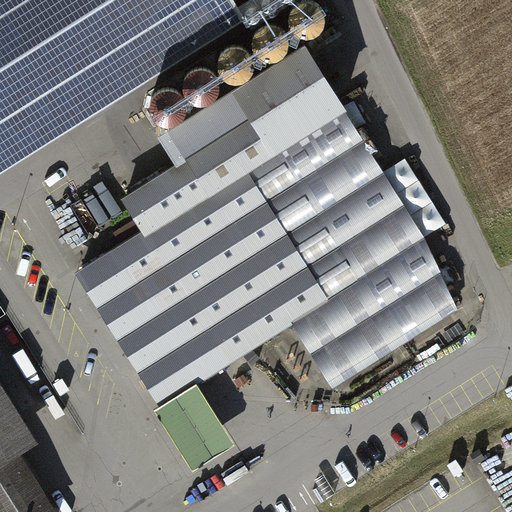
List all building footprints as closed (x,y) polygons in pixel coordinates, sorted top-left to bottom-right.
[(209,0),(0,0),(0,138),(212,5),(209,0)] [(0,138),(0,172),(247,17),(236,0),(209,0),(212,5),(0,138)] [(319,32),(323,28),(326,23),(326,17),(325,11),(322,5),(317,1),(314,0),(301,0),(299,1),(294,5),(291,10),(289,17),(290,22),(293,28),(297,32),(302,35),(308,36),(313,35),(319,32)] [(282,56),(286,51),(289,46),(290,40),(289,34),(286,29),(281,24),(275,22),(268,22),(262,24),(257,28),(254,34),(253,40),(253,46),(256,51),(260,55),(265,58),(271,59),(277,58),(282,56)] [(155,385),(184,392),(197,384),(294,322),(359,281),(400,345),(457,308),(425,233),(305,43),(172,127),(191,157),(127,197),(148,229),(82,270),(155,385)] [(247,78),(251,73),(254,68),(255,62),(254,56),(251,51),(246,46),(240,44),(233,44),(227,46),(222,50),(219,56),(218,62),(218,68),(221,73),(225,77),(230,80),(236,81),(242,80),(247,78)] [(212,100),(216,96),(219,90),(220,84),(219,78),(216,73),(211,69),(205,66),(198,66),(192,68),(187,72),(184,78),(183,84),(183,90),(186,95),(190,99),(195,102),(201,103),(207,102),(212,100)] [(178,121),(183,117),(185,111),(186,106),(185,99),(182,94),(177,90),(171,87),(165,87),(158,89),(154,93),(150,99),(149,105),(150,111),(152,116),(156,120),(161,123),(167,124),(173,123),(178,121)] [(400,345),(359,281),(294,322),(335,386),(400,345)] [(156,409),(192,468),(234,443),(197,384),(184,392),(156,409)] [(0,511),(53,511),(16,452),(35,440),(0,385),(0,511)]
